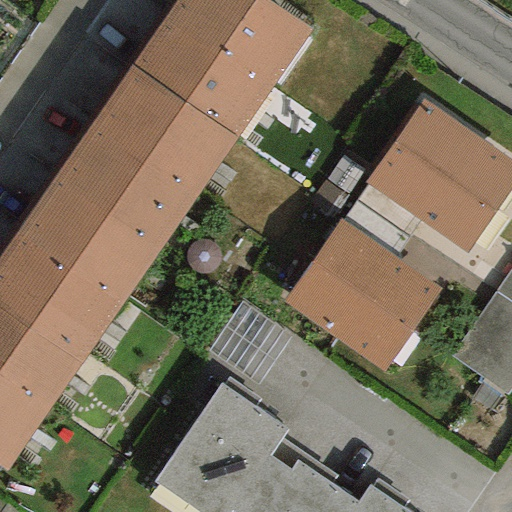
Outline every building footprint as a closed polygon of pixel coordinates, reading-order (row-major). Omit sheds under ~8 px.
[(177,0),(166,18),(267,89),(310,32),(261,0),(177,0)] [(166,18),(133,63),(238,134),(267,89),(166,18)] [(133,63),(91,125),(195,194),(238,134),(133,63)] [(511,185),(511,162),(422,99),(364,183),(465,254),(511,185)] [(91,125),(55,177),(157,247),(195,194),(91,125)] [(55,177),(22,225),(125,295),(157,247),(55,177)] [(439,289),(338,220),(283,301),(382,373),(439,289)] [(22,225),(0,257),(0,310),(76,363),(125,295),(22,225)] [(511,383),(511,265),(448,355),(505,394),(511,383)] [(0,310),(0,387),(43,417),(76,363),(0,310)] [(219,385),(153,482),(196,511),(261,511),(288,470),(268,456),(285,430),(219,385)] [(0,468),(5,472),(43,417),(0,387),(0,468)] [(351,511),(357,503),(294,461),(288,470),(261,511),(351,511)] [(406,511),(368,486),(357,503),(351,511),(406,511)]
